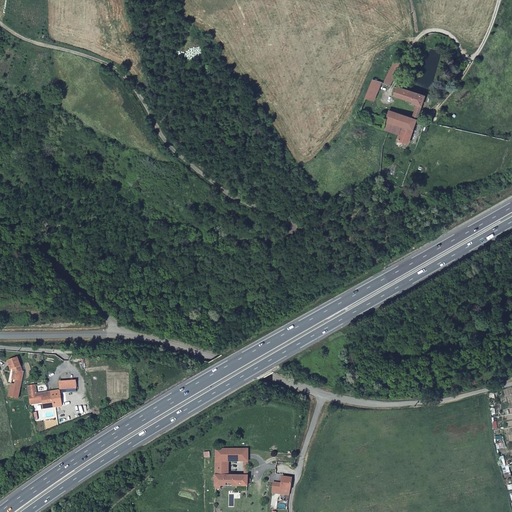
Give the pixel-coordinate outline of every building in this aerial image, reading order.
[(396,63),(385,84),(391,86),(401,65),(396,63)] [(382,83),(374,80),(367,98),(375,101),(382,83)] [(413,130),(417,120),(421,109),(425,96),(415,93),(416,91),(413,90),(413,91),(410,91),(411,88),(405,86),(404,89),(399,88),(396,96),(414,102),(413,104),(417,106),(415,114),(409,113),(407,117),(390,112),(387,122),(413,130)] [(411,139),(401,135),(399,142),(409,145),(411,139)] [(15,381),(18,382),(18,378),(21,378),(22,372),(16,358),(6,363),(10,371),(12,370),(13,373),(12,381),(15,381)] [(18,378),(18,382),(15,381),(14,386),(21,387),(23,372),(22,372),(21,378),(18,378)] [(60,388),(75,387),(75,379),(59,381),(60,388)] [(32,405),(44,403),(45,409),(63,406),(60,390),(59,389),(37,392),(36,385),(28,386),(29,390),(30,395),(31,403),(32,405)] [(14,386),(11,386),(9,399),(19,400),(21,387),(14,386)] [(214,486),(219,486),(248,488),(249,477),(234,477),(234,462),(249,464),(249,471),(254,472),(255,460),(249,459),(249,451),(214,448),(214,486)] [(283,477),(281,494),(289,496),(290,487),(292,479),(283,477)]
